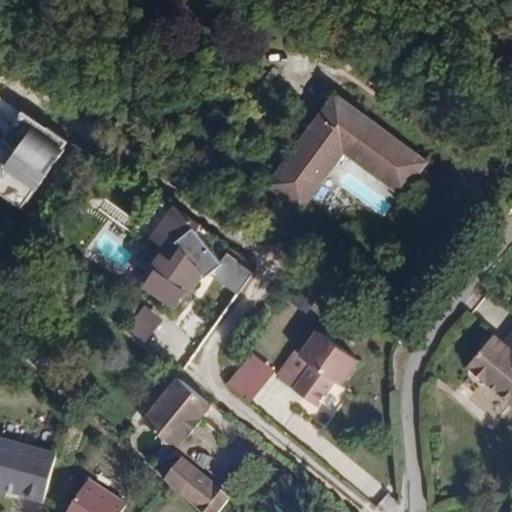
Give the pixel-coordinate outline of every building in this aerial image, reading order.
[(300,208),(343,149),(400,190),(422,159),(335,97),(269,186),(300,208)] [(11,151),(0,166),(0,196),(22,212),(68,145),(21,113),(0,143),(11,151)] [(153,242),(166,251),(155,266),(165,274),(153,291),(177,308),(187,293),(190,296),(198,287),(198,270),(202,265),(205,267),(219,249),(210,242),(211,240),(199,232),(207,222),(181,203),(153,242)] [(262,268),(235,249),(219,272),(246,291),(262,268)] [(144,303),(125,327),(145,343),(164,319),(144,303)] [(511,399),(511,312),(508,310),(466,362),(511,399)] [(314,320),(278,373),(314,396),(332,371),(337,373),(355,350),(344,342),(314,320)] [(250,403),(275,370),(250,352),(226,385),(250,403)] [(183,372),(144,414),(176,444),(190,430),(192,432),(205,419),(202,416),(216,400),(183,372)] [(58,454),(0,438),(0,488),(45,501),(58,454)] [(122,511),(129,502),(92,477),(68,511),(122,511)] [(213,483),(194,502),(203,511),(214,511),(228,498),(213,483)]
